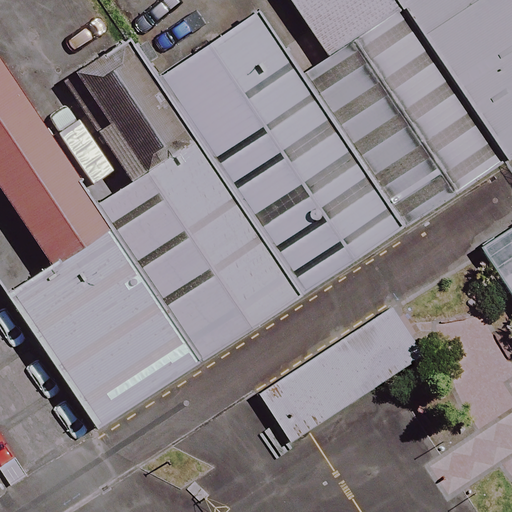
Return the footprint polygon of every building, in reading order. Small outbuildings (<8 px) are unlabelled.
[(275,79),(380,239),(486,171),(373,0),(265,0),(305,59),(275,79)] [(373,0),(486,171),(511,153),(511,10),(505,0),(373,0)] [(130,88),(274,308),(380,239),(275,79),(236,20),(130,88)] [(11,111),(180,369),(274,308),(130,88),(105,50),(11,111)] [(11,111),(0,94),(0,336),(69,441),(180,369),(11,111)] [(511,221),(456,257),(511,342),(511,221)] [(419,378),(389,333),(254,420),(284,466),(419,378)]
